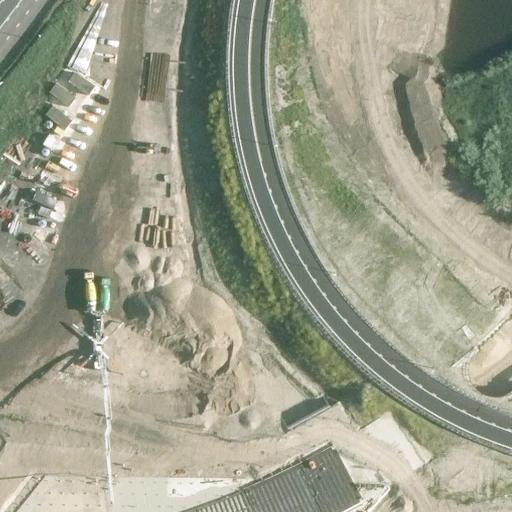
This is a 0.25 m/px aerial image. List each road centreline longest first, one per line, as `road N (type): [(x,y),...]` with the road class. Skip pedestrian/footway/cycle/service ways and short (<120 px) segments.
road 1 (motorway): [(511,439),(400,382),(318,304),(280,241),(247,133),(247,0)]
road 2 (motorway): [(268,511),(410,432),(511,353)]
